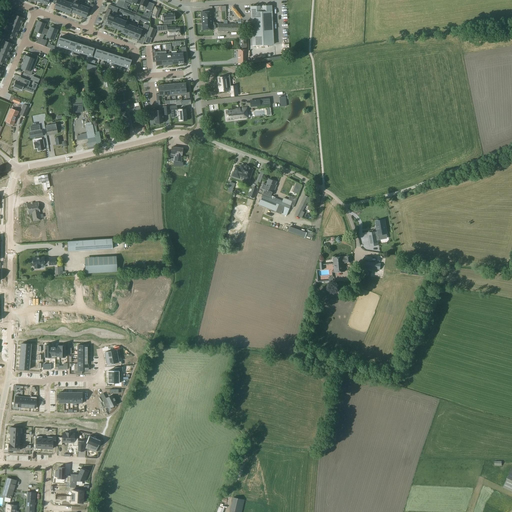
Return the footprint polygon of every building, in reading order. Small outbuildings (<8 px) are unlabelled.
[(59,10),(63,1),(61,0),(56,0),(54,8),(59,10)] [(69,13),(74,3),(74,0),(73,4),(68,3),(64,11),(69,13)] [(75,13),(79,3),(80,2),(77,1),(77,0),(76,0),(74,0),(74,3),(69,13),(70,13),(70,12),(75,13)] [(140,0),(139,4),(145,6),(144,8),(151,11),(153,4),(147,2),(147,0),(140,0)] [(64,11),(68,3),(63,1),(59,10),(60,10),(64,11)] [(80,16),(84,5),(79,3),(75,13),(80,15),(80,16)] [(84,5),(80,16),(85,18),(88,10),(91,11),(94,5),(90,4),(89,8),(84,7),(84,5)] [(253,46),(273,45),(271,5),(263,6),(263,5),(259,5),(259,6),(251,6),(253,46)] [(111,27),(114,17),(109,15),(111,10),(107,9),(105,15),(108,16),(105,25),(111,27)] [(201,18),(201,21),(212,20),(212,18),(212,11),(200,12),(201,19),(201,18)] [(10,21),(11,22),(21,26),(23,19),(21,17),(22,15),(15,12),(14,15),(13,15),(11,21),(10,21)] [(174,13),(162,14),(163,21),(164,21),(164,24),(171,23),(171,21),(175,20),(174,13)] [(117,28),(120,18),(120,19),(114,17),(111,27),(111,26),(117,28)] [(121,32),(126,21),(120,18),(117,28),(122,30),(121,32)] [(213,21),(212,21),(212,20),(201,21),(202,30),(212,29),(212,25),(214,25),(213,21)] [(19,31),(21,26),(11,22),(10,21),(8,26),(6,26),(19,31)] [(44,35),(46,29),(43,28),(45,24),(38,21),(35,31),(41,34),(41,33),(44,35)] [(127,35),(130,26),(125,24),(126,21),(121,32),(127,35)] [(138,40),(141,31),(146,33),(149,26),(144,24),(143,27),(140,26),(139,29),(136,28),(132,38),(138,40)] [(228,32),(228,24),(218,24),(218,31),(228,32)] [(241,49),(246,49),(246,37),(245,31),(242,31),(243,26),(239,25),(240,24),(228,24),(228,32),(240,32),(241,49)] [(16,38),(19,31),(6,26),(2,36),(12,39),(13,37),(16,38)] [(132,38),(136,28),(130,26),(127,35),(132,37),(132,38)] [(180,35),(179,28),(175,28),(175,27),(167,27),(167,29),(166,29),(166,26),(157,26),(157,31),(167,30),(168,38),(174,37),(174,36),(180,35)] [(49,30),(46,29),(44,35),(47,36),(46,37),(53,40),(57,30),(50,27),(49,30)] [(150,27),(147,35),(152,37),(155,29),(150,27)] [(63,47),(66,36),(64,36),(63,39),(59,37),(57,45),(63,47)] [(68,49),(71,41),(67,40),(68,37),(66,36),(63,47),(68,49)] [(10,52),(13,45),(7,42),(8,40),(4,38),(0,48),(10,52)] [(74,51),(77,40),(75,39),(74,42),(71,41),(68,49),(74,51)] [(80,53),(82,45),(78,44),(79,41),(77,40),(74,51),(80,53)] [(85,54),(89,44),(87,43),(86,46),(82,45),(80,53),(85,54)] [(91,56),(94,48),(90,47),(91,44),(89,44),(85,54),(91,56)] [(100,59),(103,48),(101,47),(100,50),(96,49),(94,57),(100,59)] [(182,54),(177,54),(178,64),(184,63),(184,60),(183,60),(183,54),(186,54),(185,47),(181,48),(182,54)] [(10,52),(0,48),(0,53),(8,57),(10,52)] [(106,61),(108,53),(104,52),(105,49),(103,48),(100,59),(106,61)] [(162,65),(161,55),(155,56),(155,50),(152,50),(152,57),(155,57),(156,66),(162,65)] [(238,65),(247,65),(247,63),(247,50),(238,50),(238,65)] [(111,62),(114,52),(113,51),(112,54),(108,53),(106,61),(111,62)] [(117,64),(119,56),(116,55),(116,52),(114,52),(111,62),(117,64)] [(5,64),(8,57),(0,53),(0,64),(1,65),(3,63),(5,64)] [(38,56),(31,54),(30,57),(25,56),(23,61),(34,66),(38,56)] [(123,66),(126,55),(124,55),(123,57),(119,56),(117,64),(116,65),(122,67),(123,66)] [(129,68),(131,60),(127,59),(128,56),(126,55),(123,66),(129,68)] [(30,76),(34,66),(23,61),(21,67),(22,68),(21,69),(25,70),(24,73),(30,76)] [(219,83),(218,83),(218,88),(219,88),(220,91),(231,90),(231,96),(237,95),(236,86),(230,86),(230,87),(227,88),(226,81),(230,81),(229,75),(223,76),(223,77),(218,78),(219,83)] [(28,86),(30,81),(24,79),(23,82),(18,80),(18,82),(17,81),(15,81),(13,87),(14,87),(14,88),(19,90),(19,89),(22,90),(22,89),(26,90),(28,86)] [(186,87),(186,83),(179,83),(181,96),(186,95),(186,98),(190,98),(189,91),(186,92),(185,87),(186,87)] [(164,95),(163,85),(158,85),(158,94),(156,94),(156,101),(159,101),(159,95),(164,95)] [(123,103),(122,97),(115,98),(115,95),(113,96),(113,100),(115,100),(117,105),(123,103)] [(252,100),(249,100),(250,104),(250,107),(267,105),(270,105),(269,98),(266,98),(252,100)] [(24,117),(28,107),(23,104),(19,114),(24,117)] [(125,112),(124,109),(123,109),(122,105),(117,106),(120,120),(120,119),(122,127),(129,125),(128,119),(127,115),(126,115),(125,112)] [(232,110),(226,111),(227,120),(233,119),(239,118),(239,119),(242,118),(242,119),(248,118),(246,107),(238,108),(238,105),(231,106),(232,110)] [(140,106),(136,106),(136,108),(133,109),(134,114),(141,112),(140,106)] [(13,125),(18,112),(11,109),(6,122),(13,125)] [(186,113),(186,109),(181,110),(181,109),(181,110),(178,110),(179,117),(178,117),(179,117),(179,121),(183,121),(186,120),(186,113),(187,113),(186,113)] [(163,123),(162,111),(159,111),(155,111),(154,111),(154,112),(154,115),(151,115),(151,120),(155,120),(155,123),(163,123)] [(55,124),(46,125),(46,129),(47,135),(57,133),(56,127),(55,124)] [(43,136),(42,130),(40,130),(39,128),(36,129),(36,125),(30,126),(31,132),(33,132),(34,138),(43,136)] [(76,136),(77,138),(77,141),(83,139),(87,138),(88,143),(86,143),(87,148),(96,146),(95,141),(92,125),(85,126),(86,134),(83,135),(82,134),(80,134),(81,135),(76,136)] [(92,125),(95,141),(96,146),(101,145),(99,132),(97,132),(95,125),(92,125)] [(234,136),(232,141),(244,146),(246,140),(234,136)] [(38,151),(44,150),(41,138),(33,139),(35,148),(37,147),(38,151)] [(171,147),(170,156),(174,157),(173,161),(181,162),(182,149),(171,147)] [(199,201),(215,206),(228,163),(221,160),(218,168),(215,166),(215,164),(213,163),(211,168),(215,169),(214,171),(217,172),(213,184),(205,181),(199,201)] [(236,166),(232,176),(239,178),(240,176),(249,180),(252,169),(248,168),(248,167),(246,166),(245,166),(245,167),(241,165),(240,168),(236,166)] [(264,170),(272,174),(272,173),(277,176),(279,173),(274,170),(273,171),(266,167),(264,170)] [(48,174),(38,176),(39,182),(47,180),(47,182),(44,183),(46,190),(49,190),(48,187),(51,187),(50,180),(48,174)] [(259,201),(258,204),(276,212),(286,216),(288,212),(292,202),(283,198),(282,201),(270,196),(272,192),(273,193),(275,188),(274,187),(276,182),(268,179),(266,184),(263,183),(261,188),(264,190),(263,193),(259,201)] [(295,193),(298,184),(291,181),(288,191),(295,193)] [(37,184),(27,186),(29,194),(34,193),(34,194),(35,199),(46,197),(45,192),(39,193),(37,184)] [(57,209),(94,205),(93,195),(56,198),(57,209)] [(305,206),(309,198),(304,196),(300,204),(301,204),(300,206),(303,207),(304,206),(305,206)] [(305,206),(298,218),(306,222),(311,212),(319,216),(327,202),(317,197),(311,209),(305,206)] [(29,208),(27,209),(28,213),(29,213),(30,221),(38,220),(36,212),(37,212),(36,206),(35,206),(34,201),(28,202),(29,208)] [(377,226),(376,227),(377,229),(376,229),(377,229),(378,232),(376,232),(376,236),(381,235),(382,237),(386,236),(386,233),(387,233),(385,220),(376,222),(377,226)] [(376,232),(368,234),(370,245),(378,244),(377,240),(376,236),(376,232)] [(112,239),(68,241),(68,251),(112,249),(112,239)] [(59,247),(58,242),(42,243),(42,249),(45,249),(45,251),(54,251),(54,247),(59,247)] [(346,263),(351,262),(350,256),(345,257),(343,257),(333,258),(334,273),(345,271),(344,263),(346,263)] [(37,258),(32,258),(33,266),(34,266),(35,269),(40,268),(39,266),(45,265),(45,264),(49,264),(49,265),(56,264),(56,258),(48,258),(48,259),(44,259),(44,257),(39,258),(39,257),(37,257),(37,258)] [(108,274),(107,259),(81,260),(82,275),(108,274)] [(381,264),(380,264),(372,262),(365,261),(363,268),(380,270),(381,264)] [(105,353),(104,353),(105,358),(117,356),(116,350),(105,352),(105,353)] [(117,356),(105,358),(106,363),(107,363),(107,364),(114,363),(115,366),(121,365),(121,361),(118,362),(117,356)] [(74,364),(74,371),(75,371),(75,374),(82,374),(82,371),(88,371),(88,370),(88,368),(88,363),(78,363),(78,364),(74,364)] [(108,371),(108,377),(119,377),(121,377),(121,371),(122,371),(122,367),(115,367),(115,371),(108,371)] [(103,391),(99,393),(106,406),(109,404),(110,405),(116,402),(111,392),(105,396),(103,391)] [(98,402),(87,402),(87,408),(89,408),(89,413),(96,413),(96,408),(98,408),(98,402)] [(58,437),(58,445),(62,445),(62,443),(68,443),(68,433),(65,432),(65,433),(62,433),(62,437),(58,437)] [(68,433),(68,443),(73,443),(73,446),(75,446),(78,446),(78,438),(74,438),(74,433),(71,433),(68,433)] [(32,436),(32,443),(35,443),(35,448),(41,449),(41,438),(36,438),(36,436),(32,436)] [(87,444),(85,448),(95,452),(100,440),(89,436),(86,443),(87,444)] [(47,439),(46,449),(52,449),(52,444),(55,444),(55,437),(52,437),(52,439),(47,439)] [(8,444),(8,451),(15,451),(15,454),(22,454),(22,451),(19,451),(19,445),(9,445),(8,444)] [(56,471),(55,477),(58,477),(57,479),(64,480),(65,468),(58,467),(58,471),(56,471)] [(70,482),(70,487),(76,487),(76,481),(82,482),(83,481),(84,482),(88,471),(81,468),(78,474),(70,474),(70,476),(70,482)] [(511,491),(511,468),(511,469),(503,487),(511,491)] [(6,478),(1,496),(11,499),(16,480),(6,478)] [(26,501),(25,511),(34,511),(35,501),(36,493),(27,492),(26,501)] [(241,511),(244,500),(232,497),(228,511),(241,511)]
